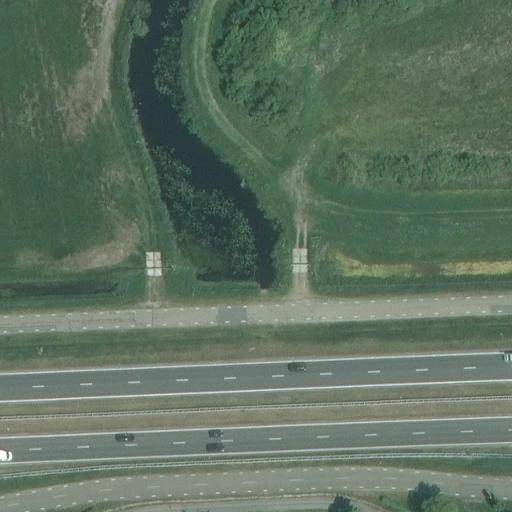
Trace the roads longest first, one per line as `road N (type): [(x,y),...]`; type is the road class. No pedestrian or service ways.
road 1 (unclassified): [(0,507),(130,488),(314,479),(511,490)]
road 2 (trunk): [(0,452),(511,430)]
road 3 (trunk): [(511,368),(0,389)]
road 4 (unclassified): [(0,326),(511,305)]
